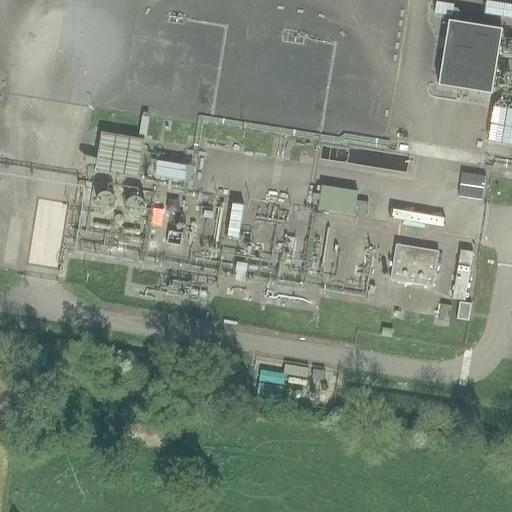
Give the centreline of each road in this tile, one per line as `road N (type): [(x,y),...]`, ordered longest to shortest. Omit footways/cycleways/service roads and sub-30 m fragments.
road 1 (unknown): [(511,248),(226,172)]
road 2 (unknown): [(28,271),(16,189),(19,118),(32,33),(40,15),(63,0)]
road 3 (unknown): [(99,112),(28,271)]
road 4 (unknown): [(105,0),(127,18),(137,44),(99,112)]
